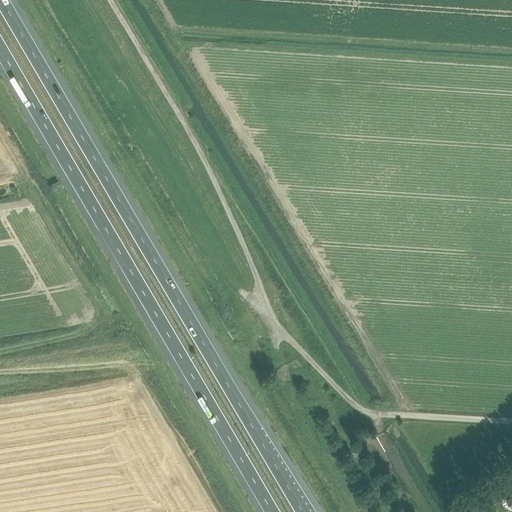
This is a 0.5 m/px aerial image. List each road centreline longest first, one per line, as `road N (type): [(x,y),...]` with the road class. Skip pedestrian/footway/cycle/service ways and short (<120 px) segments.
road 1 (motorway): [(302,511),(1,0)]
road 2 (motorway): [(0,48),(271,511)]
road 3 (unclassified): [(372,410),(303,357),(271,304),(207,156),(112,0)]
road 4 (unclassified): [(372,410),(511,421)]
